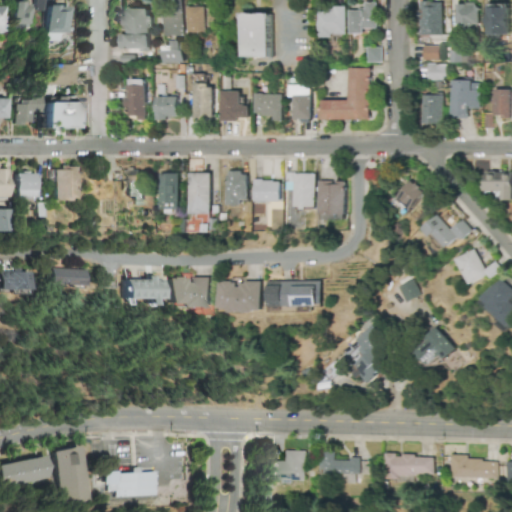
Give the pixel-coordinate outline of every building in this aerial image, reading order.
[(350,34),(363,34),(363,29),(377,28),(377,2),(365,2),(365,11),(349,11),(350,34)] [(444,2),(422,2),(421,35),(443,35),(444,2)] [(12,3),(11,30),(28,30),(29,3),(12,3)] [(458,3),(458,29),(480,29),(480,4),(458,3)] [(511,4),(490,4),(489,37),(510,37),(511,4)] [(43,41),(58,41),(58,33),(65,33),(66,6),(44,6),(43,41)] [(347,7),(334,6),(334,12),(318,11),(318,36),(347,36),(347,7)] [(205,7),(187,7),(187,34),(205,34),(205,7)] [(120,49),(149,50),(150,8),(128,8),(127,16),(125,16),(125,34),(120,34),(120,49)] [(163,35),(183,36),(183,13),(163,12),(163,35)] [(272,57),(271,13),(243,13),(244,57),(272,57)] [(164,63),(183,63),(184,41),(174,40),(174,47),(165,47),(164,63)] [(438,46),(423,46),(422,60),(438,60),(438,46)] [(381,62),(381,47),(367,47),(367,62),(381,62)] [(450,62),(463,63),(463,50),(451,50),(450,62)] [(427,81),(446,80),(445,64),(427,65),(427,81)] [(71,65),(41,65),(42,86),(72,85),(71,65)] [(371,68),(349,68),(349,100),(320,100),(321,120),(371,120),(371,68)] [(147,80),(129,79),(128,120),(146,120),(147,80)] [(452,118),(470,118),(470,108),(480,109),(481,81),(453,80),(452,118)] [(196,84),(195,120),(214,121),(216,85),(196,84)] [(313,119),(312,85),(289,86),(289,97),(293,97),(294,119),(313,119)] [(511,116),(511,98),(511,89),(494,89),(494,117),(511,116)] [(241,105),(241,91),(221,91),(220,120),(249,121),(250,105),(241,105)] [(283,95),(254,94),(254,115),(272,115),(272,121),(283,122),(283,95)] [(443,95),(423,95),(423,124),(443,124),(443,95)] [(156,120),(167,120),(167,116),(179,117),(179,96),(156,96),(156,120)] [(38,112),(39,97),(11,97),(10,124),(29,125),(29,112),(38,112)] [(74,128),(73,97),(41,98),(42,129),(74,128)] [(74,200),(73,167),(50,167),(50,201),(74,200)] [(123,200),(142,201),(142,171),(124,170),(123,200)] [(241,205),(241,200),(249,200),(249,172),(226,172),(227,205),(241,205)] [(511,200),(511,172),(486,172),(486,191),(503,192),(503,200),(511,200)] [(11,199),(32,198),(32,173),(11,174),(11,199)] [(181,174),(161,173),(160,209),(180,210),(181,174)] [(212,173),(189,173),(190,214),(213,214),(212,173)] [(315,208),(316,174),(285,173),(285,190),(293,190),(293,208),(315,208)] [(282,181),(254,180),(254,201),(281,202),(282,181)] [(411,210),(426,192),(411,180),(396,199),(411,210)] [(318,219),(346,219),(346,181),(319,181),(318,219)] [(464,220),(453,230),(439,215),(426,227),(446,250),(459,238),(462,241),(473,230),(464,220)] [(456,259),(470,285),(490,275),(491,277),(503,271),(499,262),(486,269),(475,249),(456,259)] [(83,270),(49,269),(48,285),(83,286),(83,270)] [(0,290),(28,290),(28,272),(18,272),(18,270),(0,270),(0,290)] [(176,308),(211,307),(210,278),(186,278),(166,278),(166,305),(176,305),(176,308)] [(510,328),(511,326),(511,289),(500,278),(479,301),(510,328)] [(158,279),(120,279),(121,299),(142,299),(142,307),(151,306),(150,299),(158,299),(158,279)] [(404,303),(418,295),(410,279),(395,287),(404,303)] [(321,280),(266,282),(266,307),(321,306),(321,280)] [(218,282),(218,308),(228,308),(228,312),(263,312),(262,281),(237,282),(237,281),(218,282)] [(352,365),(347,370),(355,379),(359,375),(366,382),(388,361),(376,348),(385,339),(370,324),(341,353),(352,365)] [(442,356),(446,360),(457,349),(438,329),(416,351),(430,366),(442,356)] [(90,501),(77,445),(49,451),(62,507),(90,501)] [(305,451),(286,450),(286,461),(267,461),(266,480),(305,481),(305,451)] [(323,474),(341,474),(341,483),(354,483),(355,475),(360,475),(360,457),(351,457),(350,461),(335,460),(335,452),(324,452),(323,474)] [(434,456),(386,455),(386,481),(414,481),(414,475),(433,475),(434,456)] [(497,479),(497,461),(469,460),(469,455),(451,455),(450,477),(497,479)] [(0,487),(48,478),(43,456),(0,464),(0,487)] [(102,471),(116,470),(117,474),(130,473),(130,469),(134,469),(138,469),(138,473),(154,472),(155,488),(155,496),(116,497),(115,485),(103,485),(102,471)]
